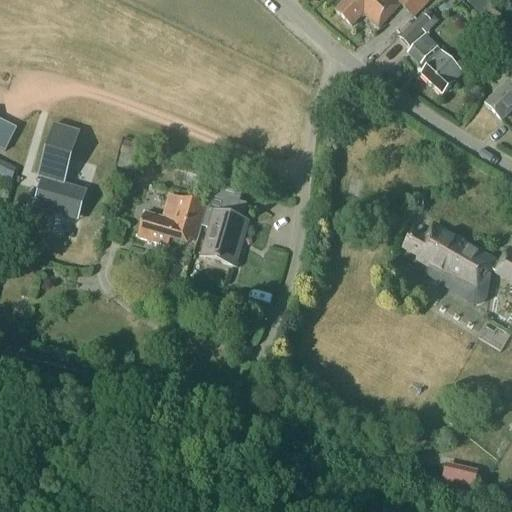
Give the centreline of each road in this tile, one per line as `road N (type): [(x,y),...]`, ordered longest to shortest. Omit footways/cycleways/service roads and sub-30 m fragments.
road 1 (unclassified): [(213,511),(292,264),(309,136),(339,55)]
road 2 (tertiary): [(511,164),(339,55)]
